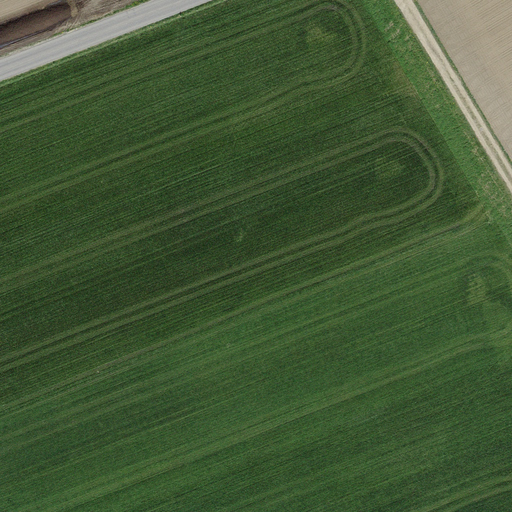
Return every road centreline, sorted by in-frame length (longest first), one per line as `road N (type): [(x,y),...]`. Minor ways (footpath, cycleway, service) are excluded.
road 1 (track): [(400,0),(511,174)]
road 2 (unclassified): [(0,70),(181,0)]
